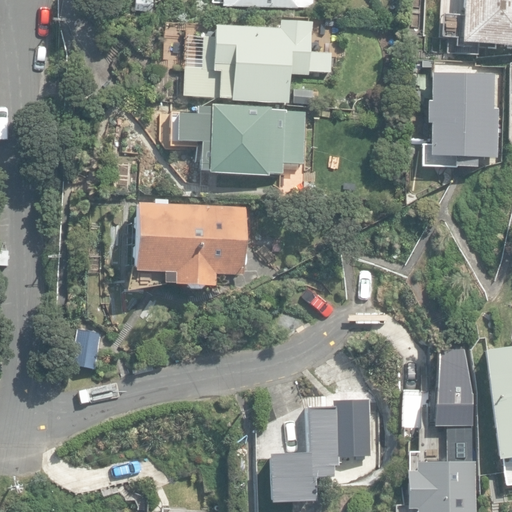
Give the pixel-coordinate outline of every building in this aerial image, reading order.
[(222,0),(222,7),(313,10),(313,0),(222,0)] [(511,0),(462,0),(460,43),(511,45),(511,0)] [(307,53),(309,23),(276,22),(276,30),(211,26),(211,39),(202,39),(200,69),(182,68),(181,97),(229,100),(229,102),(285,104),(286,75),(306,76),(306,72),(327,73),(328,54),(307,53)] [(491,110),(492,76),(428,73),(427,102),(423,102),(422,123),(426,123),(425,146),(420,146),(419,166),(476,168),(477,158),(489,158),(489,149),(495,149),(497,110),(491,110)] [(63,99),(87,100),(78,78),(64,77),(63,99)] [(309,105),(310,91),(290,90),(290,104),(309,105)] [(269,111),(269,108),(208,105),(207,109),(194,108),(194,115),(175,114),(174,142),(199,143),(198,170),(205,170),(205,174),(266,177),(267,173),(280,174),(281,164),(300,165),(303,113),(269,111)] [(214,286),(215,274),(243,275),(246,207),(166,204),(167,200),(154,199),(154,204),(134,204),(132,271),(162,273),(161,284),(214,286)] [(511,346),(482,351),(497,459),(511,457),(511,346)] [(403,357),(403,389),(423,389),(422,353),(403,357)] [(266,453),(268,502),(314,501),(313,477),(314,477),(333,477),(332,466),(337,466),(337,457),(356,456),(357,467),(379,466),(379,451),(370,451),(368,398),(331,400),(331,406),(305,407),(306,452),(266,453)] [(473,511),(473,463),(415,463),(415,471),(404,471),(405,509),(414,509),(414,511),(473,511)]
